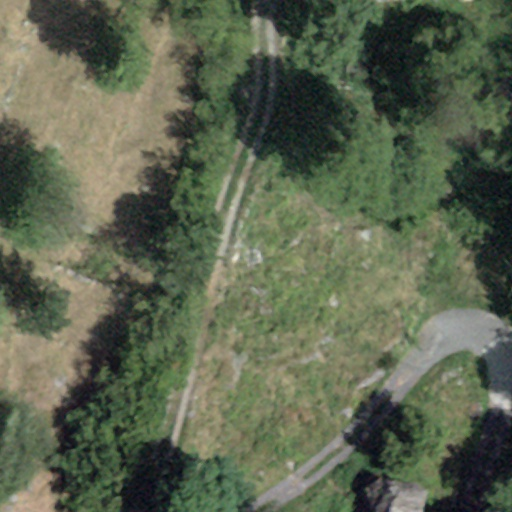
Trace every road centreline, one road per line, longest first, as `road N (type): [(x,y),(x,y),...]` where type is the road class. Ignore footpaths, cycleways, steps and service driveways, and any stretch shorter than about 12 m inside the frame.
road 1 (track): [(273,0),(188,407),(138,511)]
road 2 (track): [(271,511),(402,387)]
road 3 (track): [(511,336),(490,314),(459,314),(414,360),(402,387)]
